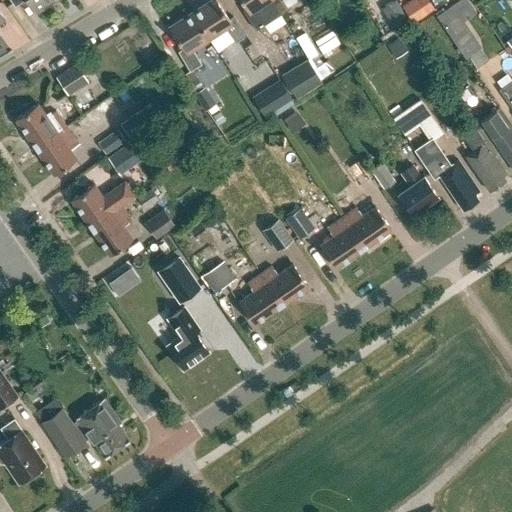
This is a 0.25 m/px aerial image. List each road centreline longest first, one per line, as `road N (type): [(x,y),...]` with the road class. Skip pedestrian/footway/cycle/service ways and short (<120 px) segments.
road 1 (unclassified): [(168,446),(511,208)]
road 2 (unclassified): [(168,446),(0,206)]
road 3 (residential): [(0,79),(135,0)]
